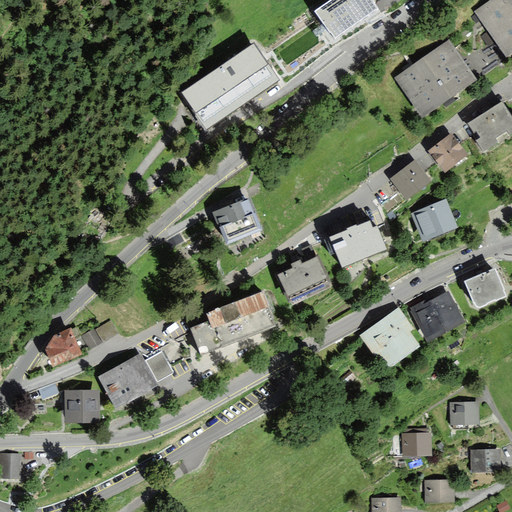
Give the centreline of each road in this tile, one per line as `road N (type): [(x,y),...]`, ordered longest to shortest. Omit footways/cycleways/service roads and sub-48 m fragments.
road 1 (unclassified): [(511,80),(183,316),(104,356),(6,391)]
road 2 (residential): [(424,0),(264,124),(57,321),(6,391)]
road 3 (residential): [(0,441),(105,438),(160,425),(421,281),(511,243)]
